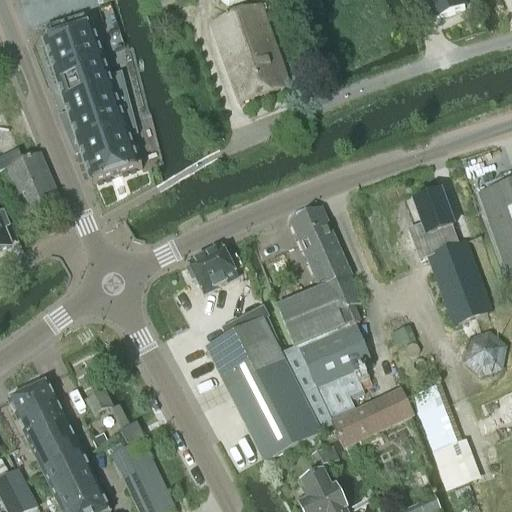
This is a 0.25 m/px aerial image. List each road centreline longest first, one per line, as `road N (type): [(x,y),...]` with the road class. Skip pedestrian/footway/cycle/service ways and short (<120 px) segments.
road 1 (tertiary): [(108,281),(298,197),(511,125)]
road 2 (unclassified): [(219,157),(267,126),(511,40)]
road 3 (tertiary): [(108,281),(0,15)]
road 4 (unclassified): [(227,511),(108,281)]
road 5 (tertiary): [(0,358),(108,281)]
